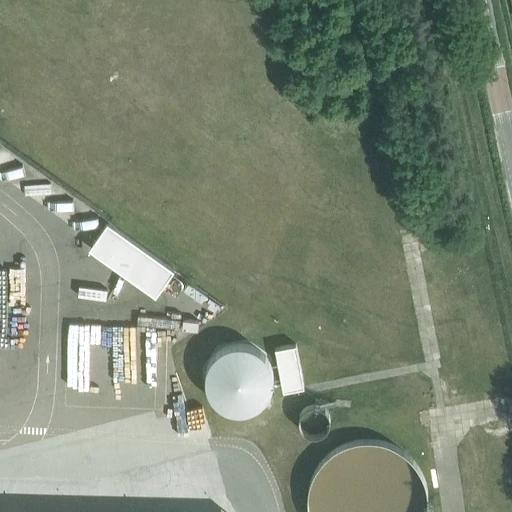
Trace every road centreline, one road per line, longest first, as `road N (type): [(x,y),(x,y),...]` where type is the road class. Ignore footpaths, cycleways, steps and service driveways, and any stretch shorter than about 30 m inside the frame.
road 1 (unknown): [(30,436),(198,453),(230,468),(256,511)]
road 2 (tertiary): [(511,127),(483,0)]
